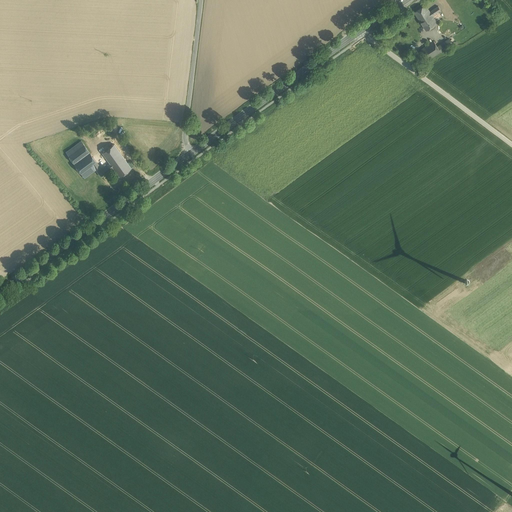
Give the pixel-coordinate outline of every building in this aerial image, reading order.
[(430,11),(426,5),(425,5),(415,12),(426,29),(437,23),(436,21),(432,15),(430,11)] [(438,6),(430,11),(432,15),(438,12),(441,10),(438,6)] [(432,15),(436,21),(442,17),(438,12),(432,15)] [(434,41),(421,49),(427,59),(440,51),(437,46),(434,41)] [(446,41),(437,46),(440,51),(441,52),(450,46),(446,41)] [(110,163),(102,169),(81,141),(66,152),(84,178),(95,169),(100,176),(113,167),(111,165),(110,163)] [(114,144),(102,152),(110,163),(111,165),(123,157),(114,144)] [(123,157),(111,165),(113,167),(119,176),(131,167),(127,162),(123,157)]
